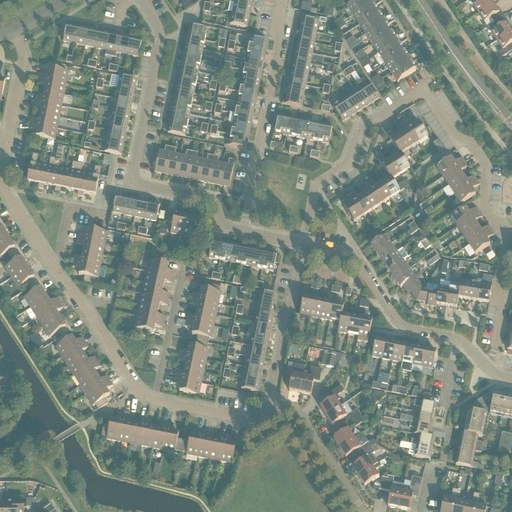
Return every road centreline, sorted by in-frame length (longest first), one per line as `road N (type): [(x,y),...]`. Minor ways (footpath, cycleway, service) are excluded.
road 1 (residential): [(302,238),(313,188),(349,158),(361,124),(422,89),(447,132),(470,142),(486,165),(484,206),(500,225)]
road 2 (residential): [(241,227),(225,223),(211,199),(141,183),(135,169),(159,29),(140,0)]
road 3 (residential): [(55,268),(2,186),(23,60),(13,32)]
road 4 (residential): [(241,227),(283,0)]
road 5 (residential): [(452,339),(402,328),(349,246),(302,238)]
road 6 (residential): [(269,404),(302,238)]
road 7 (residential): [(363,511),(294,411),(269,404)]
road 8 (residential): [(135,388),(55,268)]
road 9 (residential): [(500,225),(503,300),(486,367)]
road 10 (residential): [(153,401),(181,276)]
road 11 (residential): [(269,404),(247,419),(153,401)]
